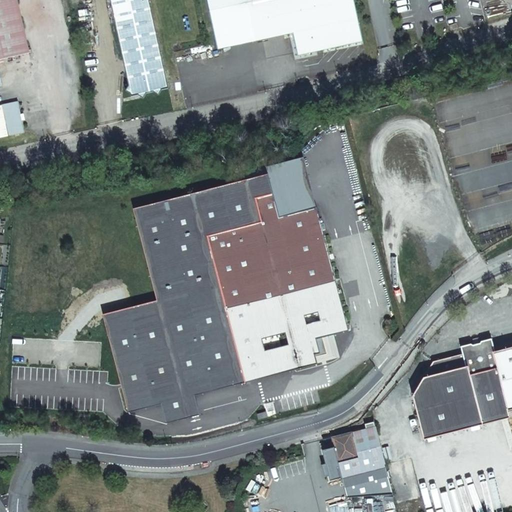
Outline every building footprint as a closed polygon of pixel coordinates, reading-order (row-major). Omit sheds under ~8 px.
[(12,0),(0,0),(0,60),(26,55),(12,0)] [(165,89),(142,0),(108,0),(104,1),(125,87),(122,93),(127,96),(128,99),(135,97),(140,100),(142,95),(150,93),(155,96),(158,91),(165,89)] [(219,0),(202,0),(215,50),(232,46),(219,0)] [(219,0),(232,46),(289,32),(295,55),(360,40),(350,0),(219,0)] [(21,135),(18,122),(17,116),(14,103),(0,106),(0,111),(6,138),(21,135)] [(213,188),(224,231),(262,379),(316,365),(310,341),(348,332),(316,207),(279,215),(273,194),(268,174),(213,188)] [(262,379),(224,231),(213,188),(198,192),(210,234),(248,382),(262,379)] [(248,382),(210,234),(198,192),(134,208),(157,300),(103,314),(127,412),(160,404),(165,423),(199,415),(194,396),(248,382)] [(424,442),(484,427),(481,417),(508,411),(511,410),(511,348),(494,353),(491,340),(481,342),(480,345),(473,346),(471,345),(461,348),(463,355),(433,362),(425,375),(426,378),(423,379),(412,397),(424,442)] [(481,417),(484,427),(510,420),(508,411),(481,417)] [(394,501),(376,431),(332,442),(335,453),(323,456),(327,469),(323,470),(326,482),(330,481),(331,485),(342,482),(348,501),(394,501)]
